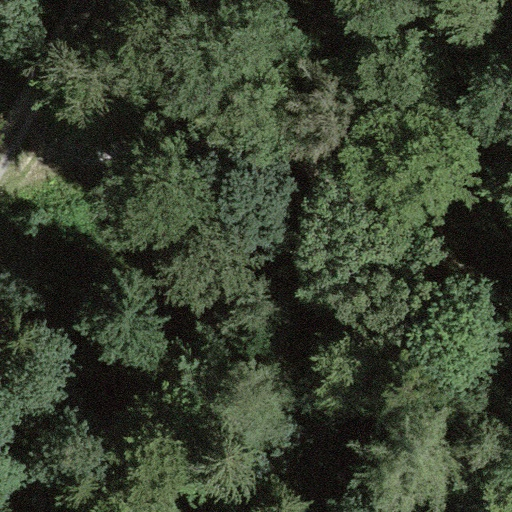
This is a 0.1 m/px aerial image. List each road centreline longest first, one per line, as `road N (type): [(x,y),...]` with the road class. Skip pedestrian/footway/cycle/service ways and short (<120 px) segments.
road 1 (track): [(55,90),(102,112),(216,131),(318,172),(511,298)]
road 2 (track): [(112,0),(0,172)]
